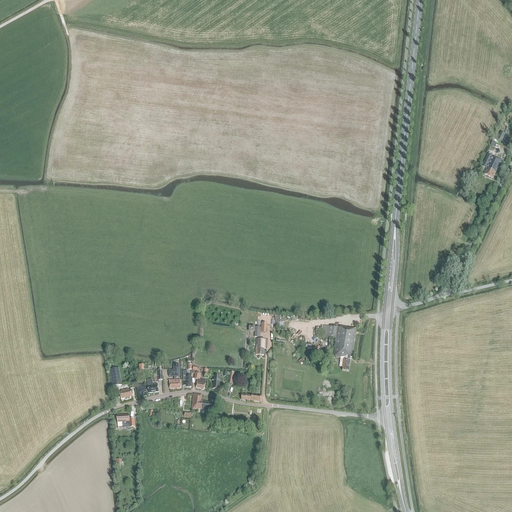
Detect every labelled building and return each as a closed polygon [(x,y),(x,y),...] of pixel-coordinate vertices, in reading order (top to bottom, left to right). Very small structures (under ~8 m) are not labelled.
[(503,161),(488,154),(481,170),(483,171),(485,168),(486,169),(484,175),(493,179),(496,174),(497,174),(503,161)] [(285,323),(287,323),(286,315),(276,315),(276,327),(285,327),(285,323)] [(330,327),(322,326),(321,330),(323,331),(322,337),(336,339),(333,357),(334,357),(333,361),(336,361),(336,358),(340,358),(339,367),(342,367),(342,371),(348,372),(350,359),(352,360),(356,330),(330,326),(330,327)] [(266,340),(256,339),(255,355),(264,356),(264,349),(265,349),(266,340)] [(174,380),(170,380),(169,380),(169,389),(181,388),(180,380),(176,380),(176,377),(180,376),(180,365),(173,365),(173,370),(168,370),(168,377),(174,377),(174,380)] [(122,385),(119,368),(109,369),(112,387),(122,385)] [(187,372),(183,372),(183,381),(183,386),(186,386),(186,388),(191,388),(191,376),(187,376),(187,372)] [(221,377),(214,377),(212,389),(215,390),(217,391),(217,390),(220,390),(221,377)] [(147,380),(147,385),(148,393),(158,392),(157,384),(153,385),(152,379),(147,380)] [(206,381),(199,379),(197,379),(197,380),(197,383),(196,388),(204,390),(205,384),(206,381)] [(143,388),(143,386),(136,387),(136,389),(137,397),(147,396),(146,388),(143,388)] [(129,390),(128,389),(121,391),(121,392),(119,393),(121,399),(133,396),(131,390),(129,390)] [(202,396),(193,395),(192,406),(191,410),(196,410),(196,409),(210,410),(209,413),(215,414),(216,401),(211,401),(210,403),(201,402),(202,396)] [(118,426),(123,426),(124,428),(135,428),(134,420),(129,420),(129,415),(117,416),(117,423),(118,426)]
